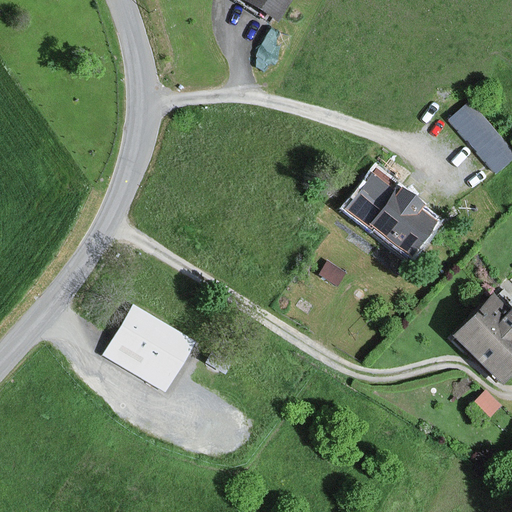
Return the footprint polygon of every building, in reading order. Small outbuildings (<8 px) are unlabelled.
[(247,0),(278,19),(288,0),(247,0)] [(511,156),(466,104),(448,120),(494,172),(511,156)] [(401,258),(429,224),(370,176),(342,210),(401,258)] [(489,298),(446,340),(463,358),(493,387),(511,368),(511,307),(505,313),(489,298)] [(185,342),(124,307),(109,333),(96,355),(116,366),(127,372),(157,390),(185,342)]
